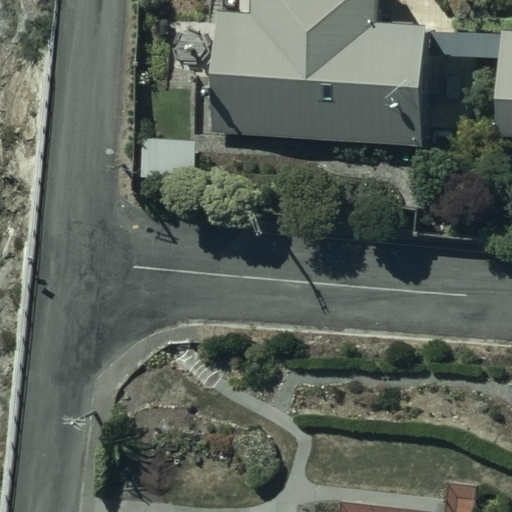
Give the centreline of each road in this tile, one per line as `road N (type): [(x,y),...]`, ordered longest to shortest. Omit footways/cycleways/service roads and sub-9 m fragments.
road 1 (residential): [(75,266),(511,295)]
road 2 (residential): [(75,266),(97,0)]
road 3 (residential): [(42,511),(75,266)]
